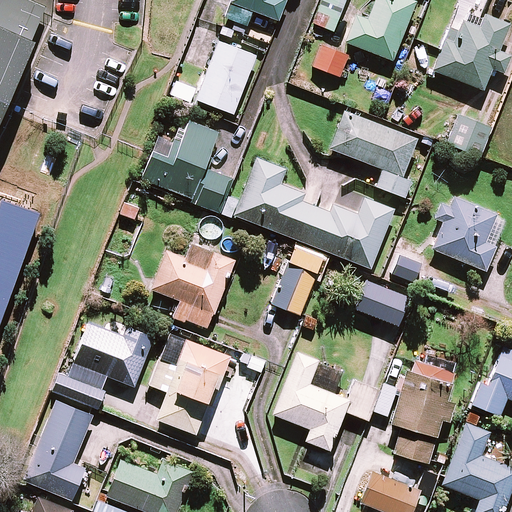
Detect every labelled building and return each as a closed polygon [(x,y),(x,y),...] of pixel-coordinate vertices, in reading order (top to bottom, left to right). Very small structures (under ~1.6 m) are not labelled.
[(0,0),(0,12),(33,27),(44,0),(0,0)] [(228,0),(223,16),(245,24),(250,10),(276,20),(283,0),(228,0)] [(343,0),(320,0),(311,23),(332,30),(343,0)] [(412,0),(371,0),(366,15),(351,9),(339,40),(390,59),(412,0)] [(474,24),(452,15),(431,69),(480,89),(488,69),(499,73),(507,55),(495,50),(505,23),(478,13),(474,24)] [(0,101),(31,31),(0,17),(0,101)] [(253,55),(216,41),(194,99),(232,113),(253,55)] [(346,55),(321,44),(312,65),(337,76),(346,55)] [(414,138),(342,110),(328,147),(381,168),(374,185),(402,196),(408,180),(399,176),(414,138)] [(489,126),(454,113),(443,142),(477,155),(489,126)] [(216,133),(187,120),(178,143),(157,134),(139,177),(213,208),(226,177),(202,167),(216,133)] [(283,168),(254,157),(237,200),(227,196),(222,210),(368,267),(391,209),(362,197),(355,213),(330,203),(327,211),(297,199),(300,191),(277,182),(283,168)] [(503,218),(450,197),(438,204),(432,217),(440,220),(429,248),(482,269),(503,218)] [(139,204),(121,198),(117,214),(134,219),(139,204)] [(210,242),(172,227),(148,287),(178,299),(172,314),(205,327),(232,259),(208,249),(210,242)] [(269,302),(297,314),(312,280),(317,282),(328,257),(294,242),(269,302)] [(420,257),(397,248),(387,273),(410,282),(420,257)] [(121,335),(85,321),(64,375),(56,372),(49,389),(95,407),(107,375),(132,385),(151,335),(125,325),(121,335)] [(184,337),(175,363),(158,357),(147,385),(164,391),(154,417),(192,432),(213,377),(219,379),(228,354),(184,337)] [(458,358),(426,346),(420,360),(412,357),(399,393),(354,376),(346,398),(306,383),(315,359),(294,351),(271,413),(308,426),(303,439),(327,448),(342,410),(366,419),(370,409),(389,416),(386,423),(399,427),(391,450),(424,462),(440,417),(446,420),(452,402),(443,398),(458,358)] [(511,350),(500,346),(485,383),(479,380),(469,403),(497,414),(504,396),(511,399),(511,350)] [(90,414),(53,399),(21,479),(70,498),(82,466),(71,462),(90,414)] [(487,431),(463,422),(439,483),(476,497),(470,511),(471,511),(497,511),(511,476),(511,466),(478,454),(487,431)] [(104,494),(151,511),(172,511),(189,469),(160,458),(154,472),(118,458),(104,494)] [(406,511),(416,489),(369,470),(357,500),(386,511),(406,511)] [(69,511),(70,510),(35,496),(28,511),(69,511)]
